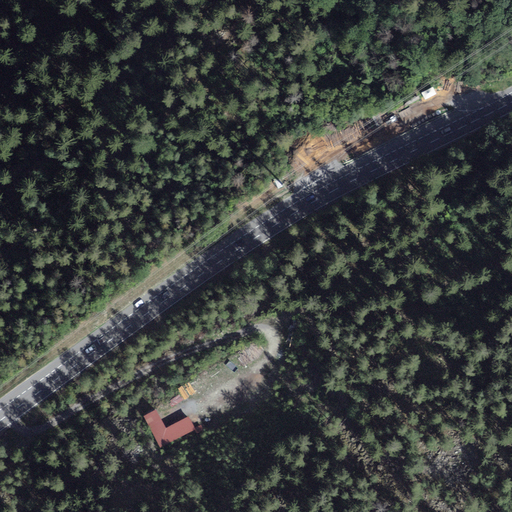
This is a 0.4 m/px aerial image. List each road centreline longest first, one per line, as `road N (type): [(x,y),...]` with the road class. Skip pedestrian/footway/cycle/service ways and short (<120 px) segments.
road 1 (secondary): [(511,100),(291,214),(0,421)]
road 2 (track): [(3,419),(17,432),(35,429),(163,361),(261,327),(274,331),(264,361),(230,393),(179,415)]
